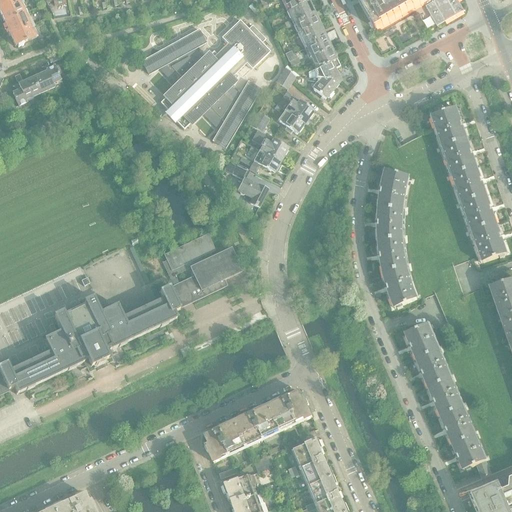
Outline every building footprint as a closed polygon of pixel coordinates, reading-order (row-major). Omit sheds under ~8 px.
[(0,0),(0,10),(19,2),(18,0),(0,0)] [(308,2),(307,0),(283,0),(288,11),(308,2)] [(360,0),(362,1),(360,2),(360,3),(370,22),(371,21),(376,30),(376,29),(426,0),(429,5),(426,7),(436,25),(437,27),(445,22),(445,21),(463,11),(463,12),(464,11),(459,3),(456,0),(360,0)] [(22,13),(19,7),(21,6),(19,2),(0,10),(0,13),(4,23),(25,13),(24,12),(22,13)] [(314,13),(312,9),(311,8),(312,8),(310,3),(309,3),(308,2),(288,11),(294,22),(314,13)] [(31,27),(30,25),(28,20),(26,21),(23,16),(26,15),(25,13),(4,23),(10,36),(24,30),(31,27)] [(319,24),(318,23),(319,22),(317,17),(316,18),(314,13),(294,22),(299,34),(319,24)] [(219,131),(213,142),(225,149),(260,91),(248,83),(239,97),(229,86),(238,78),(235,75),(246,64),(252,70),(270,53),(262,44),(266,40),(252,26),(248,30),(240,21),(221,39),(227,45),(216,55),(213,52),(204,61),(194,50),(206,44),(198,31),(142,62),(149,75),(160,69),(177,87),(160,104),(170,114),(173,112),(178,117),(174,120),(184,131),(202,113),(219,131)] [(314,40),(324,35),(322,30),(323,30),(320,24),(319,25),(319,24),(299,34),(306,48),(304,49),(305,51),(313,47),(312,44),(315,42),(314,40)] [(36,39),(31,27),(24,30),(10,36),(15,47),(17,47),(18,48),(23,46),(23,44),(24,44),(36,39)] [(331,47),(329,42),(328,43),(324,35),(314,40),(315,42),(312,44),(313,47),(305,51),(309,60),(331,49),(330,48),(331,47)] [(337,60),(336,59),(336,60),(334,55),(335,55),(332,49),(331,50),(331,49),(309,60),(310,61),(311,60),(315,70),(337,60)] [(61,59),(59,53),(48,57),(50,63),(61,59)] [(340,82),(334,70),(340,67),(337,60),(315,70),(308,73),(309,78),(309,79),(340,82)] [(61,81),(58,75),(61,74),(57,65),(46,70),(47,72),(32,79),(39,95),(55,88),(53,84),(61,81)] [(275,83),(285,68),(282,66),(272,82),(275,83)] [(285,68),(281,76),(292,83),(296,78),(296,77),(285,68)] [(281,76),(276,83),(288,91),(292,84),(292,83),(281,76)] [(39,95),(32,79),(18,85),(20,90),(12,94),(18,107),(24,105),(27,103),(26,101),(39,95)] [(332,91),(335,88),(340,82),(309,79),(308,82),(317,83),(318,84),(313,90),(325,100),(327,98),(328,99),(333,93),(332,91)] [(312,114),(314,112),(299,102),(296,105),(291,102),(284,111),(289,115),(304,126),(309,119),(310,120),(313,115),(312,114)] [(18,116),(14,108),(13,105),(7,108),(12,119),(18,116)] [(464,134),(456,110),(453,111),(453,109),(448,111),(449,112),(432,118),(430,119),(431,121),(433,120),(436,129),(434,130),(435,132),(437,131),(439,136),(436,137),(437,138),(439,138),(443,147),(440,148),(441,150),(468,140),(467,140),(466,140),(465,135),(466,135),(465,134),(464,134)] [(270,120),(258,113),(254,119),(266,126),(270,120)] [(304,126),(289,115),(282,125),(285,127),(284,129),(285,129),(284,131),(289,134),(291,131),(297,136),(299,133),(300,133),(303,128),(302,128),(304,126)] [(261,134),(266,126),(254,119),(250,127),(261,134)] [(429,146),(423,135),(417,138),(423,149),(429,146)] [(423,149),(417,138),(412,141),(417,152),(423,149)] [(285,157),(288,152),(287,151),(288,149),(272,140),(270,144),(265,141),(259,152),(280,163),(284,157),(285,157)] [(474,162),(469,147),(470,147),(470,146),(469,147),(467,141),(468,141),(468,140),(441,150),(441,151),(444,150),(446,159),(444,160),(445,161),(447,160),(449,165),(447,166),(447,167),(449,167),(452,176),(450,176),(451,178),(477,168),(476,168),(474,163),(475,163),(475,162),(474,162)] [(417,152),(412,141),(406,144),(412,155),(417,152)] [(412,155),(406,144),(400,147),(406,158),(412,155)] [(279,166),(280,163),(259,152),(253,162),(253,163),(252,165),(241,159),(238,165),(255,174),(260,166),(274,174),(276,171),(277,172),(280,166),(279,166)] [(484,190),(479,175),(480,175),(479,174),(478,175),(476,169),(477,169),(477,168),(451,178),(451,179),(453,178),(456,187),(454,188),(455,189),(457,188),(459,193),(456,194),(457,196),(459,195),(462,203),(460,204),(460,206),(486,197),(487,197),(487,196),(486,196),(484,191),(485,191),(485,190),(484,190)] [(267,191),(259,187),(258,187),(249,183),(253,175),(242,169),(238,178),(244,181),(238,192),(240,193),(240,195),(243,196),(245,195),(253,199),(250,204),(258,209),(267,191)] [(407,187),(409,179),(394,174),(394,173),(389,171),(388,173),(386,172),(385,176),(384,176),(385,177),(384,182),(383,182),(382,183),(383,183),(382,190),(380,202),(379,202),(379,203),(380,203),(380,209),(378,209),(406,212),(406,210),(403,210),(404,201),(402,201),(403,199),(405,200),(405,196),(403,196),(404,192),(406,192),(406,191),(404,190),(405,187),(407,187)] [(494,218),(489,203),(489,202),(488,203),(486,197),(460,206),(461,207),(463,206),(466,215),(464,215),(464,217),(467,216),(468,221),(466,222),(467,224),(469,223),(472,231),(470,232),(470,233),(497,224),(496,224),(494,219),(495,219),(494,218)] [(403,223),(403,213),(406,213),(406,212),(378,209),(378,210),(380,210),(379,215),(378,215),(378,216),(379,216),(379,222),(378,228),(378,234),(378,235),(379,235),(379,241),(378,241),(405,240),(405,239),(403,239),(402,229),(405,229),(405,228),(402,228),(402,224),(405,224),(405,223),(403,223)] [(507,256),(498,231),(499,231),(499,230),(498,231),(496,225),(497,225),(497,224),(470,233),(471,235),(473,234),(476,244),(474,245),(475,246),(477,246),(478,251),(476,251),(477,253),(479,252),(482,262),(480,262),(481,264),(483,263),(483,264),(500,258),(500,259),(505,258),(504,256),(507,256)] [(118,348),(127,344),(126,343),(159,328),(160,329),(167,325),(168,326),(169,325),(174,323),(173,321),(175,321),(177,319),(176,318),(173,314),(180,310),(179,309),(226,287),(223,281),(242,273),(231,249),(212,258),(210,254),(214,252),(207,236),(165,256),(167,261),(163,263),(162,262),(162,263),(173,286),(174,287),(170,289),(169,288),(167,289),(167,288),(161,291),(159,293),(159,294),(160,294),(163,300),(123,319),(117,307),(118,307),(117,306),(115,307),(101,314),(97,305),(94,299),(93,298),(91,299),(90,299),(86,301),(83,303),(84,304),(85,306),(64,316),(63,314),(64,313),(63,312),(60,313),(59,314),(55,315),(55,316),(53,317),(53,318),(54,318),(57,324),(61,332),(46,339),(46,340),(44,341),(44,342),(45,342),(50,353),(10,372),(7,365),(8,365),(7,364),(4,365),(3,362),(0,363),(0,396),(10,392),(9,391),(14,388),(16,393),(15,394),(16,395),(18,394),(20,393),(20,395),(27,392),(27,391),(35,388),(34,387),(67,371),(67,372),(76,368),(75,367),(82,364),(85,363),(84,361),(87,360),(90,367),(90,368),(94,366),(94,368),(93,368),(94,370),(96,369),(97,371),(107,367),(106,364),(108,363),(107,362),(106,362),(105,361),(109,359),(108,358),(104,351),(107,350),(108,352),(110,351),(118,347),(118,348)] [(404,251),(403,241),(405,241),(405,240),(378,241),(378,242),(379,242),(380,248),(378,248),(379,249),(380,250),(382,267),(381,267),(381,268),(383,268),(384,273),(382,273),(383,274),(409,268),(409,267),(407,267),(405,258),(407,257),(407,256),(405,256),(404,252),(406,252),(406,250),(404,251)] [(455,272),(454,267),(453,266),(441,270),(443,277),(455,272)] [(408,281),(407,277),(409,277),(407,270),(410,269),(409,268),(383,274),(384,274),(385,280),(384,280),(384,281),(385,281),(386,285),(391,299),(390,299),(390,300),(391,300),(393,305),(392,306),(393,306),(395,310),(397,309),(397,310),(403,308),(402,307),(417,300),(414,292),(412,293),(411,289),(413,289),(412,287),(410,288),(409,284),(411,283),(410,280),(408,281)] [(457,278),(455,272),(443,277),(445,283),(457,278)] [(460,285),(457,278),(445,283),(447,289),(460,285)] [(511,279),(508,281),(509,282),(491,289),(494,297),(496,296),(499,304),(496,305),(497,308),(500,307),(503,317),(501,318),(501,320),(511,315),(511,279)] [(462,291),(460,285),(447,289),(450,295),(462,291)] [(450,296),(450,295),(447,289),(435,294),(438,301),(450,296)] [(464,296),(462,291),(450,295),(450,296),(452,300),(464,296)] [(453,303),(452,300),(450,296),(438,301),(441,308),(453,303)] [(455,308),(453,303),(441,308),(443,313),(455,308)] [(458,314),(455,308),(443,313),(445,319),(458,314)] [(460,319),(458,314),(445,319),(448,325),(460,319)] [(511,315),(501,320),(502,321),(504,320),(506,325),(503,325),(509,342),(511,341),(511,342),(511,345),(511,346),(511,347),(511,315)] [(433,338),(429,328),(431,327),(430,325),(428,326),(413,332),(412,331),(408,333),(408,334),(406,335),(414,355),(413,355),(414,356),(415,355),(417,360),(416,361),(441,351),(440,349),(438,350),(434,340),(436,339),(435,337),(433,338)] [(446,363),(445,361),(443,362),(439,353),(442,352),(441,351),(416,361),(416,362),(417,361),(419,367),(418,367),(419,368),(419,367),(426,383),(425,383),(426,384),(427,384),(429,389),(428,389),(428,390),(453,379),(453,378),(450,379),(446,369),(449,368),(448,367),(446,368),(444,364),(446,363)] [(456,392),(458,391),(457,389),(455,390),(451,381),(454,380),(453,379),(428,390),(429,390),(431,395),(430,395),(431,396),(434,401),(438,411),(437,411),(438,412),(439,412),(441,417),(440,418),(465,407),(465,406),(462,407),(458,398),(461,397),(460,395),(458,396),(456,392)] [(312,418),(308,408),(308,407),(305,400),(303,401),(302,400),(299,393),(297,394),(296,394),(295,393),(290,395),(291,397),(289,398),(289,397),(283,400),(282,401),(281,399),(274,402),(275,404),(269,407),(281,433),(283,433),(282,432),(297,425),(297,426),(299,425),(299,424),(312,418)] [(281,433),(269,407),(263,410),(261,408),(255,411),(256,413),(255,414),(255,413),(248,416),(249,416),(247,417),(246,415),(240,418),(241,420),(235,423),(247,449),(249,449),(248,448),(263,441),(263,442),(264,442),(265,441),(265,440),(280,433),(280,434),(281,433)] [(468,420),(470,419),(469,418),(467,419),(463,409),(466,408),(465,407),(440,418),(441,418),(443,423),(442,424),(443,424),(444,424),(450,440),(449,440),(450,441),(451,440),(453,446),(452,446),(477,436),(477,435),(475,436),(470,426),(473,425),(472,423),(470,424),(468,420)] [(247,449),(235,423),(228,426),(227,424),(220,427),(222,429),(221,430),(220,429),(214,432),(214,433),(213,433),(212,432),(207,434),(208,436),(207,436),(205,437),(209,444),(208,445),(209,445),(206,447),(214,464),(245,449),(246,450),(247,449)] [(317,437),(315,432),(304,437),(306,441),(317,437)] [(480,448),(476,438),(478,437),(477,436),(452,446),(452,447),(453,446),(455,452),(454,452),(455,453),(456,453),(464,472),(466,471),(467,472),(471,470),(471,469),(486,462),(488,461),(487,460),(485,461),(481,450),(483,450),(482,447),(480,448)] [(323,457),(320,450),(323,449),(319,441),(295,451),(310,487),(334,477),(331,469),(328,470),(326,463),(327,463),(325,459),(324,456),(323,457)] [(278,453),(276,448),(269,451),(272,456),(278,453)] [(271,463),(273,462),(271,456),(254,463),(256,468),(271,463)] [(486,462),(476,466),(482,479),(491,475),(486,462)] [(258,474),(273,468),(271,463),(256,468),(258,474)] [(221,480),(236,475),(234,470),(219,475),(221,480)] [(511,511),(508,506),(511,503),(511,479),(510,480),(508,475),(497,480),(499,485),(472,497),(477,511),(511,511)] [(265,511),(259,494),(261,494),(260,490),(256,491),(253,486),(256,484),(253,476),(226,486),(223,487),(226,495),(229,494),(231,501),(230,502),(233,508),(234,508),(235,511),(265,511)] [(342,499),(339,493),(338,493),(335,486),(338,485),(334,477),(310,487),(317,504),(313,504),(306,507),(307,510),(302,511),(310,511),(315,510),(318,507),(320,511),(349,511),(346,505),(344,506),(341,499),(342,499)] [(94,511),(93,509),(94,508),(91,502),(90,502),(90,501),(88,502),(84,495),(82,496),(81,494),(74,497),(75,499),(74,500),(73,498),(70,500),(75,511),(94,511)] [(75,511),(70,500),(67,501),(68,502),(60,506),(59,503),(51,507),(53,511),(75,511)]
